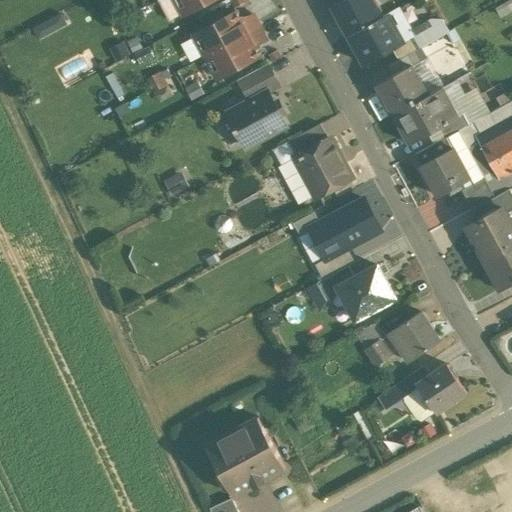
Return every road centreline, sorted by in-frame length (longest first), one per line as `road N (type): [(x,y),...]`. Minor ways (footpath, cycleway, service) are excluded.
road 1 (track): [(0,79),(203,511)]
road 2 (residential): [(511,396),(445,296),(291,0)]
road 3 (tertiary): [(511,420),(344,511)]
